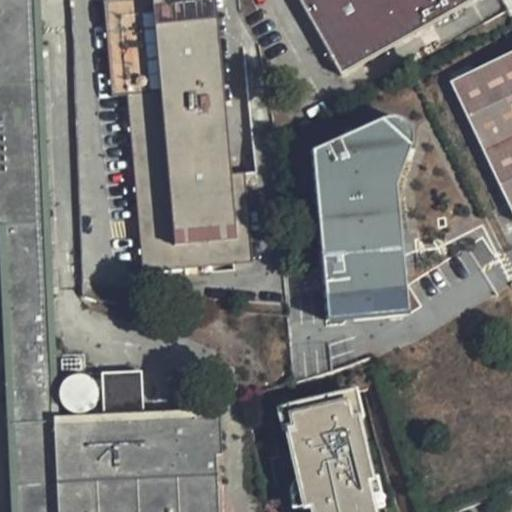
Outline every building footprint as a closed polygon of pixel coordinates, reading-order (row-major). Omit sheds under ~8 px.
[(142,272),(172,270),(173,286),(205,284),(204,268),(254,265),(245,171),(230,172),(214,0),(100,0),(110,92),(123,90),(142,272)] [(299,0),(339,73),(472,0),(299,0)] [(511,55),(450,85),(511,223),(511,222),(511,55)] [(385,113),(306,151),(320,326),(398,319),(391,184),(410,147),(412,114),(405,104),(385,113)] [(237,511),(226,378),(6,398),(15,511),(237,511)] [(382,511),(358,393),(281,411),(303,503),(305,511),(382,511)]
